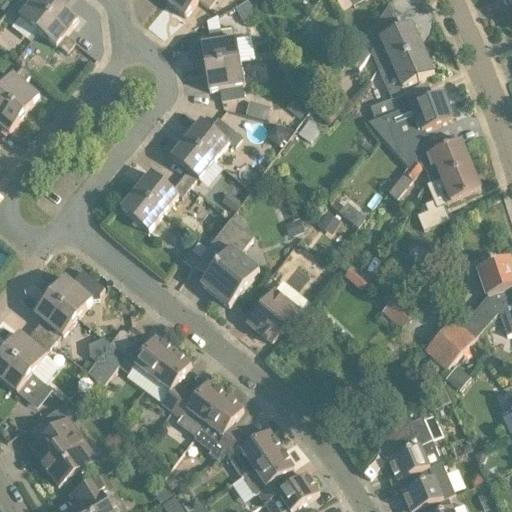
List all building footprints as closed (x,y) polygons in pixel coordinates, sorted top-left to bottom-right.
[(15,8),(4,0),(0,5),(0,11),(7,17),(15,8)] [(38,36),(61,9),(49,0),(37,0),(36,2),(33,0),(21,0),(20,2),(15,8),(7,17),(3,22),(13,29),(20,21),(38,36)] [(20,2),(21,0),(4,0),(15,8),(20,2)] [(172,0),(167,6),(185,21),(198,5),(208,13),(216,3),(212,0),(172,0)] [(347,0),(350,3),(354,0),(359,8),(373,0),(347,0)] [(61,9),(38,36),(57,51),(58,50),(67,58),(76,48),(66,40),(79,24),(61,9)] [(392,67),(423,54),(412,28),(381,42),(392,67)] [(235,44),(233,32),(209,36),(211,48),(202,49),(205,73),(240,67),(237,44),(235,44)] [(359,73),(375,51),(364,44),(348,66),(359,73)] [(387,120),(413,111),(406,92),(435,79),(423,54),(392,67),(378,73),(392,103),(382,107),(387,120)] [(240,67),(205,73),(209,96),(220,94),(222,106),(244,102),(242,91),(244,90),(240,67)] [(0,95),(0,99),(25,120),(41,102),(24,88),(33,79),(23,70),(14,80),(14,79),(0,95)] [(0,130),(10,138),(25,120),(0,99),(0,130)] [(444,99),(413,111),(422,137),(453,125),(444,99)] [(299,122),(309,111),(297,100),(287,112),(299,122)] [(268,119),(270,108),(251,105),(250,117),(268,119)] [(328,130),(343,114),(337,108),(329,117),(319,107),(312,114),(328,130)] [(187,144),(214,166),(229,148),(235,153),(243,144),(218,123),(210,132),(202,125),(187,144)] [(309,124),(298,137),(310,147),(321,133),(309,124)] [(289,138),(277,129),(267,142),(279,151),(283,146),(289,138)] [(431,188),(472,171),(462,146),(448,152),(444,143),(424,153),(425,153),(414,167),(413,166),(395,189),(389,197),(398,204),(423,174),(426,176),(431,187),(431,188)] [(199,185),(214,166),(187,144),(172,162),(188,175),(180,185),(190,193),(198,184),(199,185)] [(431,188),(431,187),(427,189),(434,205),(425,209),(415,213),(417,220),(418,220),(424,235),(450,225),(444,210),(481,195),(472,171),(431,188)] [(190,193),(180,185),(172,194),(152,177),(136,195),(164,219),(178,201),(181,204),(190,193)] [(149,237),(164,219),(136,195),(121,214),(149,237)] [(242,207),(229,196),(222,206),(235,216),(242,207)] [(356,215),(348,225),(357,233),(365,222),(356,215)] [(333,239),(341,225),(326,217),(319,230),(333,239)] [(292,241),(305,236),(300,223),(287,228),(292,241)] [(230,312),(260,275),(240,259),(254,242),(231,224),(206,256),(219,268),(202,289),(230,312)] [(200,264),(191,257),(189,256),(182,267),(192,275),(200,264)] [(401,280),(414,270),(402,256),(390,266),(401,280)] [(374,261),(361,284),(351,275),(346,281),(362,295),(367,289),(368,289),(381,265),(374,261)] [(487,303),(463,332),(476,344),(499,318),(501,315),(500,305),(511,301),(511,268),(511,265),(479,276),(487,303)] [(50,300),(78,323),(93,305),(94,305),(104,293),(82,275),(72,288),(64,282),(50,300)] [(273,348),(286,332),(299,315),(275,296),(249,328),(273,348)] [(401,333),(416,316),(398,299),(382,316),(401,333)] [(62,342),(78,323),(50,300),(35,319),(42,325),(34,334),(53,349),(60,340),(62,342)] [(501,315),(499,318),(507,341),(511,339),(511,301),(500,305),(501,315)] [(126,361),(135,350),(143,339),(132,331),(128,337),(124,335),(120,336),(110,349),(126,361)] [(45,359),(53,349),(34,334),(26,344),(19,337),(4,356),(32,378),(47,360),(45,359)] [(156,381),(174,356),(156,342),(144,357),(135,350),(126,361),(119,370),(119,371),(129,378),(138,367),(156,381)] [(443,343),(428,359),(447,376),(461,360),(443,343)] [(119,370),(126,361),(110,349),(88,378),(104,391),(119,371),(119,370)] [(45,389),(32,378),(4,356),(0,361),(0,383),(30,407),(45,389)] [(173,416),(188,396),(178,388),(192,369),(174,356),(156,381),(172,393),(161,408),(173,416)] [(471,382),(457,370),(446,382),(460,394),(471,382)] [(205,429),(226,401),(208,388),(197,402),(188,396),(173,416),(182,423),(188,415),(205,429)] [(451,407),(444,391),(430,398),(437,414),(451,407)] [(415,396),(408,403),(413,409),(420,402),(415,396)] [(362,430),(378,414),(363,398),(346,415),(362,430)] [(81,408),(81,399),(72,399),(72,408),(81,408)] [(226,459),(242,437),(233,430),(244,415),(226,401),(205,429),(194,444),(211,456),(210,459),(217,464),(226,459)] [(67,422),(75,417),(72,412),(66,408),(50,420),(30,434),(38,444),(67,422)] [(38,444),(15,460),(15,461),(37,447),(46,459),(39,465),(59,492),(87,470),(77,456),(87,449),(68,423),(75,418),(75,417),(67,422),(38,444)] [(430,473),(442,468),(423,422),(411,428),(389,452),(394,463),(388,465),(395,479),(390,482),(393,489),(398,487),(403,485),(403,484),(429,472),(430,473)] [(244,482),(283,455),(270,436),(254,446),(242,437),(226,459),(242,482),(243,481),(244,482)] [(487,461),(484,453),(474,457),(478,468),(485,466),(487,461)] [(287,495),(286,493),(279,484),(295,473),(283,455),(244,482),(255,500),(257,498),(265,510),(287,495)] [(425,511),(456,499),(442,468),(430,473),(429,472),(403,484),(403,485),(398,487),(402,497),(408,511),(406,511),(425,511)] [(484,487),(480,476),(473,479),(471,483),(475,491),(484,487)] [(303,511),(320,499),(307,480),(286,493),(287,495),(265,510),(266,511),(303,511)] [(109,511),(110,511),(116,507),(101,481),(70,500),(77,511),(75,511),(109,511)] [(425,511),(452,511),(448,503),(456,500),(456,499),(425,511)] [(484,511),(492,511),(487,499),(480,503),(484,511)]
